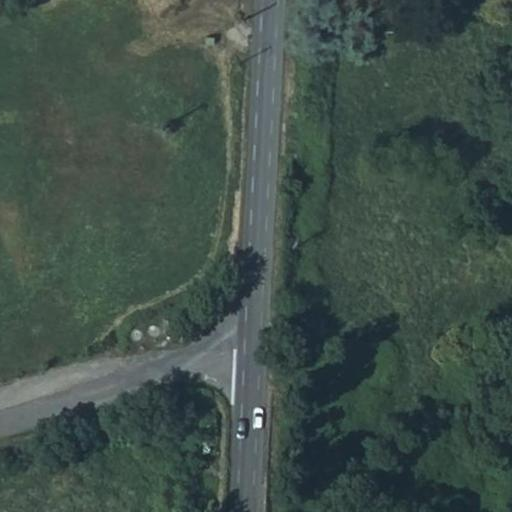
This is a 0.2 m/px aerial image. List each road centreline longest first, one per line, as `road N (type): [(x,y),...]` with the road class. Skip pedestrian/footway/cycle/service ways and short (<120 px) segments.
road 1 (unclassified): [(0,418),(248,352)]
road 2 (secondary): [(259,130),(248,352)]
road 3 (secondary): [(248,352),(244,511)]
road 4 (secondary): [(259,130),(267,0)]
